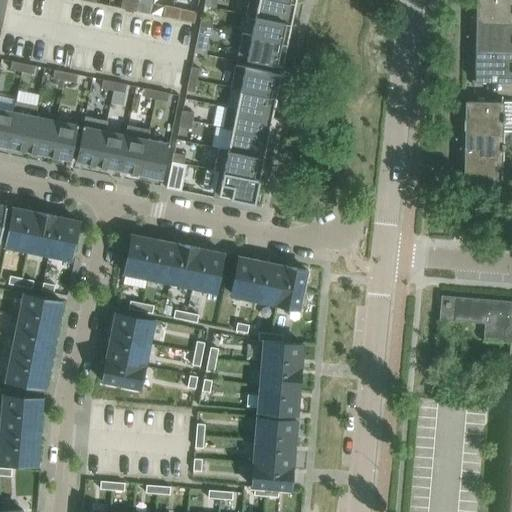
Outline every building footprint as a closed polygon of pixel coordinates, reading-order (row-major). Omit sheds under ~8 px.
[(121,0),(120,7),(128,9),(129,0),(121,0)] [(138,0),(129,0),(128,9),(136,11),(138,0)] [(296,0),(293,0),(248,0),(245,15),(255,17),(255,14),(291,22),(296,0)] [(511,0),(476,0),(476,21),(511,21),(511,0)] [(170,18),(173,6),(165,4),(162,16),(170,18)] [(181,7),(173,6),(170,18),(178,19),(181,7)] [(287,44),(291,22),(255,14),(255,17),(251,35),(251,36),(287,44)] [(199,25),(211,27),(213,19),(201,17),(199,25)] [(511,21),(476,21),(475,51),(511,51),(511,21)] [(210,35),(211,27),(199,25),(198,33),(210,35)] [(251,36),(251,35),(242,33),(237,56),(282,65),(287,44),(251,36)] [(511,51),(475,51),(475,80),(511,81),(511,51)] [(10,68),(21,71),(23,63),(11,60),(10,68)] [(35,65),(23,63),(21,71),(33,73),(35,65)] [(230,87),(240,89),(240,88),(276,95),(280,74),(235,64),(230,87)] [(191,66),(188,78),(196,80),(199,68),(191,66)] [(52,77),(64,80),(65,72),(54,69),(52,77)] [(77,74),(65,72),(64,80),(76,82),(77,74)] [(194,92),(196,80),(188,78),(186,90),(194,92)] [(113,90),(114,82),(103,79),(101,87),(113,90)] [(126,84),(114,82),(113,90),(125,92),(126,84)] [(143,96),(155,98),(157,90),(145,88),(143,96)] [(272,116),(276,95),(240,88),(240,89),(236,108),(236,109),(272,116)] [(168,93),(157,90),(155,98),(167,101),(168,93)] [(465,100),(465,129),(503,130),(503,101),(465,100)] [(6,146),(27,151),(35,110),(36,110),(37,106),(14,101),(12,110),(13,110),(5,146),(6,147),(6,146)] [(267,138),(272,116),(236,109),(236,108),(227,106),(222,127),(231,129),(231,130),(267,138)] [(0,145),(4,146),(5,146),(13,110),(12,110),(0,107),(0,145)] [(27,151),(49,155),(56,119),(57,115),(36,110),(35,110),(27,151)] [(182,110),(180,118),(192,120),(194,112),(182,110)] [(75,161),(97,165),(104,129),(106,129),(107,120),(84,115),(75,161)] [(192,120),(180,118),(178,126),(190,128),(192,120)] [(70,160),(78,124),(56,119),(49,155),(70,160)] [(126,134),(118,170),(139,174),(140,174),(148,138),(150,129),(127,124),(125,133),(126,134)] [(97,165),(118,170),(126,134),(125,133),(106,129),(104,129),(97,165)] [(465,129),(464,159),(502,159),(503,130),(465,129)] [(263,159),(267,138),(231,130),(227,149),(227,152),(263,159)] [(140,174),(162,179),(169,143),(148,138),(140,174)] [(218,171),(218,172),(259,180),(259,177),(263,159),(227,152),(227,149),(218,147),(213,170),(218,171)] [(171,160),(179,162),(183,163),(185,155),(173,152),(171,160)] [(463,188),(501,189),(502,159),(464,159),(463,188)] [(171,160),(166,187),(181,191),(187,163),(183,163),(179,162),(171,160)] [(258,183),(259,180),(218,172),(214,193),(230,197),(233,197),(254,202),(258,183)] [(5,245),(27,249),(35,211),(13,207),(5,245)] [(35,211),(27,249),(48,254),(56,216),(56,215),(35,211)] [(78,220),(56,216),(48,254),(70,258),(78,220)] [(124,272),(146,276),(154,239),(131,234),(124,272)] [(169,281),(177,243),(154,239),(146,276),(169,281)] [(177,243),(169,281),(192,286),(200,248),(199,248),(199,247),(177,243)] [(200,248),(192,286),(215,290),(223,253),(200,248)] [(231,294),(254,298),(261,261),(239,256),(231,294)] [(284,265),(261,261),(254,298),(277,303),(284,265)] [(307,270),(284,265),(277,303),(299,308),(303,289),(307,270)] [(20,285),(21,277),(9,275),(8,283),(20,285)] [(21,277),(20,285),(31,288),(33,280),(21,277)] [(42,282),(41,290),(53,292),(54,284),(42,282)] [(19,314),(57,322),(61,300),(24,293),(19,314)] [(511,300),(441,295),(439,319),(454,320),(484,323),(483,339),(511,342),(511,329),(511,300)] [(128,308),(140,310),(142,302),(130,300),(128,308)] [(152,313),(153,305),(142,302),(140,310),(152,313)] [(186,311),(174,309),(173,317),(185,319),(186,311)] [(198,314),(186,311),(185,319),(196,322),(198,314)] [(115,312),(111,335),(149,343),(153,320),(115,312)] [(57,322),(19,314),(15,336),(53,344),(57,322)] [(249,324),(237,322),(235,330),(247,332),(249,324)] [(273,332),(261,331),(260,340),(264,340),(272,341),(273,332)] [(284,342),(285,333),(273,332),(272,341),(284,342)] [(111,335),(106,358),(144,365),(149,343),(111,335)] [(53,344),(15,336),(10,357),(48,365),(53,344)] [(196,340),(194,352),(202,354),(204,342),(196,340)] [(302,343),(284,342),(272,341),(264,340),(262,363),(300,367),(302,343)] [(208,358),(216,360),(218,348),(210,346),(208,358)] [(191,364),(199,366),(202,354),(194,352),(191,364)] [(48,365),(10,357),(6,379),(44,387),(48,365)] [(144,365),(106,358),(101,381),(139,388),(144,365)] [(213,372),(216,360),(208,358),(205,370),(213,372)] [(260,387),(298,390),(300,367),(262,363),(260,387)] [(195,388),(197,376),(189,375),(187,386),(195,388)] [(204,378),(201,390),(209,392),(212,380),(204,378)] [(298,390),(260,387),(258,410),(296,413),(298,390)] [(3,394),(1,416),(40,419),(42,397),(3,394)] [(40,419),(1,416),(0,431),(0,438),(38,441),(40,419)] [(257,416),(255,440),(294,443),(296,419),(257,416)] [(196,423),(195,435),(203,436),(205,423),(196,423)] [(202,448),(203,436),(195,435),(194,447),(202,448)] [(0,460),(36,463),(38,441),(0,438),(0,460)] [(253,463),(292,466),(294,443),(255,440),(253,463)] [(192,470),(201,470),(202,458),(193,458),(192,470)] [(290,489),(292,466),(253,463),(251,486),(254,486),(266,487),(278,488),(290,489)] [(11,468),(0,466),(0,475),(10,476),(11,468)] [(111,489),(112,481),(100,480),(99,488),(111,489)] [(111,489),(123,490),(124,482),(112,481),(111,489)] [(158,485),(146,484),(145,492),(157,493),(158,485)] [(170,486),(158,485),(157,493),(169,494),(170,486)] [(253,495),(265,496),(266,487),(254,486),(253,495)] [(277,497),(278,488),(266,487),(265,496),(277,497)] [(219,498),(220,490),(208,489),(207,497),(219,498)] [(232,491),(220,490),(219,498),(232,499),(232,491)]
